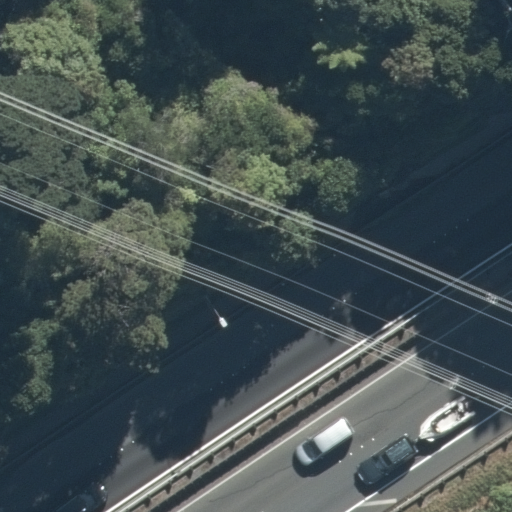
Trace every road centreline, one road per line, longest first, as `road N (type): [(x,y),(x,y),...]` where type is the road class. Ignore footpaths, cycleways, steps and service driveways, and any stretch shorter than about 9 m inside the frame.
road 1 (trunk): [(38,511),(511,192)]
road 2 (trunk): [(511,347),(270,511)]
